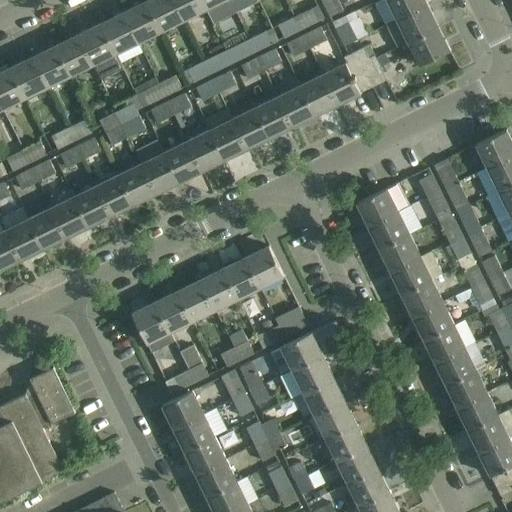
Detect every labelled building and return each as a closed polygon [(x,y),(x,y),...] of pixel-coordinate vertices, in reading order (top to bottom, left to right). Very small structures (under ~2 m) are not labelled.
[(161,29),(183,18),(174,0),(147,0),(161,29)] [(174,0),(183,18),(206,7),(202,0),(174,0)] [(202,0),(206,7),(212,19),(235,8),(230,0),(202,0)] [(344,10),(338,0),(323,0),(322,1),(330,16),(344,10)] [(388,0),(399,20),(429,5),(426,0),(388,0)] [(123,11),(138,41),(161,29),(146,1),(134,7),(134,6),(123,11)] [(429,5),(399,20),(410,43),(439,29),(432,15),(433,14),(429,5)] [(295,16),(301,29),(318,21),(311,8),(295,16)] [(116,52),(138,41),(123,11),(113,16),(113,17),(101,23),(116,52)] [(278,24),(284,37),(301,29),(295,16),(278,24)] [(349,21),(335,28),(344,45),(358,38),(349,21)] [(89,28),(78,33),(93,63),(101,79),(123,67),(116,52),(101,23),(89,29),(89,28)] [(304,34),(311,47),(327,39),(321,26),(304,34)] [(439,29),(410,43),(422,66),(423,66),(423,65),(450,52),(451,52),(452,51),(451,50),(445,39),(444,39),(439,29)] [(266,30),(249,38),(256,51),(272,43),(266,30)] [(70,74),(93,63),(78,33),(68,38),(68,39),(56,45),(70,74)] [(287,43),(293,56),(311,47),(304,34),(287,43)] [(233,46),(239,59),(256,51),(249,38),(233,46)] [(70,74),(56,45),(44,51),(43,50),(33,55),(48,85),(70,74)] [(363,67),(377,59),(375,54),(369,56),(364,46),(343,56),(345,61),(351,72),(363,67)] [(276,48),(259,57),(266,69),(282,61),(276,48)] [(227,65),(220,52),(204,60),(210,73),(227,65)] [(41,97),(51,92),(48,85),(41,71),(33,55),(22,60),(23,61),(11,67),(25,96),(37,90),(41,97)] [(248,78),(266,69),(259,57),(242,65),(248,78)] [(387,79),(377,59),(363,67),(373,87),(387,79)] [(210,73),(204,60),(187,68),(193,81),(210,73)] [(360,93),(361,93),(361,92),(351,72),(345,61),(323,72),(339,104),(348,99),(360,93)] [(0,102),(2,107),(25,96),(11,67),(0,72),(0,102)] [(373,87),(363,67),(351,72),(361,92),(373,87)] [(214,79),(220,92),(237,83),(231,71),(214,79)] [(339,104),(323,72),(300,83),(316,114),(327,109),(328,110),(339,104)] [(159,82),(165,96),(182,87),(176,74),(159,82)] [(203,100),(220,92),(214,79),(197,88),(203,100)] [(165,96),(159,82),(136,93),(143,107),(165,96)] [(316,114),(300,83),(278,94),(294,126),(303,122),(303,121),(316,114)] [(123,124),(139,116),(136,110),(143,107),(136,93),(124,99),(128,107),(117,112),(123,124)] [(185,93),(169,102),(175,114),(192,106),(185,93)] [(282,132),(294,126),(278,94),(255,105),(271,137),(282,131),(282,132)] [(175,114),(169,102),(151,110),(158,123),(175,114)] [(232,117),(248,149),(258,144),(258,143),(271,137),(255,105),(232,117)] [(106,133),(123,124),(117,112),(100,120),(106,133)] [(139,116),(123,124),(129,136),(145,128),(139,116)] [(210,128),(225,159),(237,153),(237,154),(248,149),(232,117),(210,128)] [(68,126),(75,140),(92,131),(85,118),(68,126)] [(129,136),(123,124),(106,133),(112,145),(129,136)] [(75,140),(68,126),(51,135),(58,149),(75,140)] [(187,139),(203,171),(213,166),(212,165),(218,162),(225,159),(210,128),(187,139)] [(476,144),(487,167),(511,154),(511,140),(507,130),(507,129),(476,144)] [(78,146),(83,158),(101,149),(95,138),(78,146)] [(137,150),(143,161),(142,162),(157,193),(167,188),(167,187),(180,181),(164,150),(163,151),(157,139),(137,150)] [(192,176),(203,171),(187,139),(164,150),(180,181),(191,175),(192,176)] [(23,149),(29,162),(47,154),(40,140),(23,149)] [(66,166),(83,158),(78,146),(61,155),(66,166)] [(29,162),(23,149),(6,157),(13,170),(29,162)] [(511,154),(487,167),(498,190),(511,182),(511,154)] [(448,158),(435,164),(446,187),(459,181),(448,158)] [(32,168),(38,181),(56,172),(50,160),(32,168)] [(119,173),(134,203),(145,198),(146,198),(146,199),(157,193),(142,162),(119,173)] [(38,181),(32,168),(16,176),(22,189),(38,181)] [(122,210),(134,203),(119,173),(96,184),(112,215),(122,211),(122,210)] [(427,197),(440,190),(432,173),(418,180),(427,197)] [(457,210),(470,203),(459,181),(446,187),(457,210)] [(0,183),(0,199),(11,194),(4,182),(0,183)] [(511,182),(498,190),(509,212),(511,210),(511,182)] [(101,221),(112,215),(96,184),(74,195),(89,226),(101,220),(101,221)] [(368,226),(399,211),(387,187),(357,202),(357,204),(358,203),(364,215),(363,215),(368,226)] [(438,219),(452,212),(440,190),(427,197),(438,219)] [(76,232),(89,226),(74,195),(51,206),(67,238),(77,233),(76,232)] [(481,226),(470,203),(457,210),(468,232),(481,226)] [(28,218),(44,248),(56,242),(56,243),(67,238),(51,206),(28,218)] [(399,211),(368,226),(373,236),(374,236),(380,248),(410,233),(399,211)] [(449,242),(463,235),(452,212),(438,219),(449,242)] [(6,229),(21,260),(32,255),(31,254),(44,248),(28,218),(6,229)] [(492,249),(481,226),(468,232),(479,255),(492,249)] [(11,265),(21,260),(6,229),(0,231),(0,269),(10,264),(11,265)] [(385,261),(390,271),(421,256),(410,233),(380,248),(386,260),(385,261)] [(471,252),(463,235),(449,242),(457,259),(471,252)] [(246,256),(261,286),(284,275),(269,245),(246,256)] [(481,261),(490,278),(503,271),(495,254),(481,261)] [(261,286),(246,256),(224,268),(238,298),(261,286)] [(390,271),(395,281),(396,281),(402,293),(432,278),(442,274),(435,259),(425,264),(421,256),(390,271)] [(471,287),(485,280),(476,263),(462,270),(471,287)] [(224,268),(201,279),(216,309),(238,298),(224,268)] [(511,288),(503,271),(490,278),(498,295),(511,288)] [(432,278),(402,293),(408,305),(407,306),(412,316),(443,301),(432,278)] [(201,279),(178,290),(193,320),(216,309),(201,279)] [(493,298),(485,280),(471,287),(480,304),(493,298)] [(178,290),(156,301),(175,340),(170,331),(193,320),(178,290)] [(152,352),(175,340),(156,301),(132,313),(152,352)] [(418,326),(424,339),(455,324),(443,301),(412,316),(417,327),(418,326)] [(511,323),(511,322),(511,301),(503,306),(511,323)] [(279,324),(286,337),(309,326),(299,307),(276,318),(279,324)] [(496,331),(507,326),(498,308),(488,314),(487,312),(478,317),(487,336),(496,331)] [(279,324),(266,330),(272,344),(286,337),(279,324)] [(429,351),(434,362),(466,346),(455,324),(424,339),(430,351),(429,351)] [(511,351),(511,335),(507,326),(496,331),(507,354),(511,351)] [(293,369),(323,354),(312,331),(282,346),(293,369)] [(248,339),(234,346),(241,359),(255,352),(248,339)] [(194,344),(180,351),(195,382),(209,375),(203,363),(194,344)] [(241,359),(234,346),(220,353),(227,366),(241,359)] [(466,346),(434,362),(439,372),(440,372),(446,384),(477,369),(466,346)] [(172,393),(195,382),(180,351),(172,355),(181,374),(166,381),(172,393)] [(323,354),(293,369),(304,392),(334,377),(323,354)] [(251,390),(264,384),(252,361),(239,367),(251,390)] [(0,405),(0,502),(64,471),(43,427),(75,411),(54,366),(30,378),(35,389),(0,405)] [(222,376),(233,399),(245,393),(234,369),(222,376)] [(451,396),(456,407),(488,391),(477,369),(446,384),(452,396),(451,396)] [(315,415),(345,400),(334,377),(304,392),(315,415)] [(271,397),(264,384),(251,390),(257,404),(271,397)] [(168,418),(173,428),(204,413),(193,390),(162,405),(163,406),(169,417),(168,418)] [(488,391),(456,407),(461,417),(462,417),(468,429),(499,414),(488,391)] [(253,409),(245,393),(233,399),(241,415),(253,409)] [(326,437),(356,422),(345,400),(315,415),(326,437)] [(173,428),(178,439),(179,439),(185,450),(215,436),(227,430),(216,407),(204,413),(173,428)] [(510,435),(499,414),(468,429),(474,441),(473,442),(479,453),(511,437),(510,435)] [(266,421),(273,435),(280,432),(274,417),(266,421)] [(247,427),(255,444),(267,438),(259,421),(247,427)] [(326,437),(337,460),(367,445),(356,422),(326,437)] [(286,445),(280,432),(273,435),(279,448),(286,445)] [(191,464),(195,473),(226,458),(215,436),(185,450),(191,464)] [(511,439),(511,437),(479,453),(484,463),(484,462),(490,474),(490,476),(491,475),(511,464),(511,439)] [(267,438),(255,444),(265,466),(278,460),(267,438)] [(367,445),(337,460),(348,483),(378,468),(367,445)] [(202,485),(207,496),(237,481),(226,458),(195,473),(201,485),(202,485)] [(288,466),(295,481),(308,474),(301,460),(288,466)] [(511,464),(491,475),(496,487),(511,479),(511,464)] [(290,483),(281,466),(268,472),(277,490),(290,483)] [(348,483),(359,505),(389,490),(378,468),(348,483)] [(315,487),(308,474),(295,481),(302,494),(315,487)] [(511,490),(511,479),(496,487),(501,496),(511,490)] [(230,511),(248,503),(237,481),(207,496),(214,510),(213,510),(213,511),(230,511)] [(290,483),(277,490),(285,506),(298,500),(290,483)] [(399,511),(389,490),(359,505),(362,511),(399,511)] [(102,498),(109,511),(124,511),(114,492),(102,498)] [(109,511),(102,498),(90,504),(93,511),(109,511)] [(252,511),(248,503),(230,511),(252,511)]
